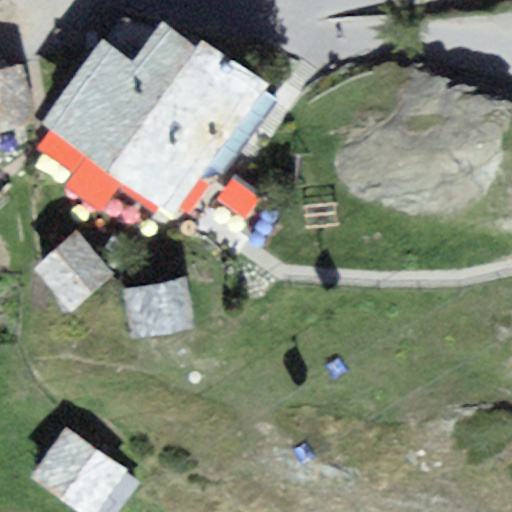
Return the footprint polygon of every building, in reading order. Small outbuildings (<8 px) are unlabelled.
[(91,52),(36,132),(173,230),(266,105),(178,41),(167,52),(129,26),(106,61),(91,52)] [(20,69),(0,73),(0,122),(31,115),(20,69)] [(36,261),(68,301),(110,267),(78,228),(36,261)] [(181,273),(125,279),(131,327),(187,321),(181,273)] [(92,511),(125,467),(67,425),(34,470),(91,511),(92,511)]
